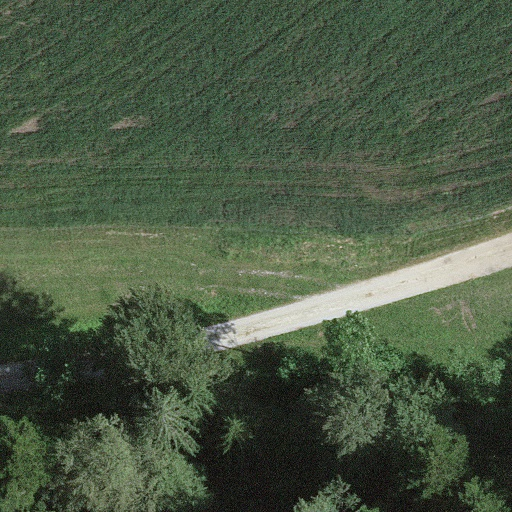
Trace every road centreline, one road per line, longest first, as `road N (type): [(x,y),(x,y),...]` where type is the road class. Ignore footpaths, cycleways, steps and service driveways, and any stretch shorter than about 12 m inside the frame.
road 1 (track): [(0,376),(141,365),(511,248)]
road 2 (track): [(141,365),(267,388),(511,388)]
